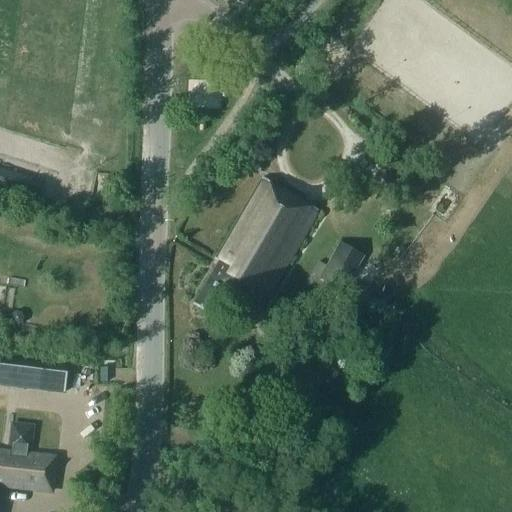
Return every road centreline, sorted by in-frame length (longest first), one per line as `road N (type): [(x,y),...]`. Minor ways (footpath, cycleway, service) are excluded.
road 1 (tertiary): [(138,511),(153,412),(162,4)]
road 2 (unclassified): [(162,4),(199,7),(255,52),(315,0)]
